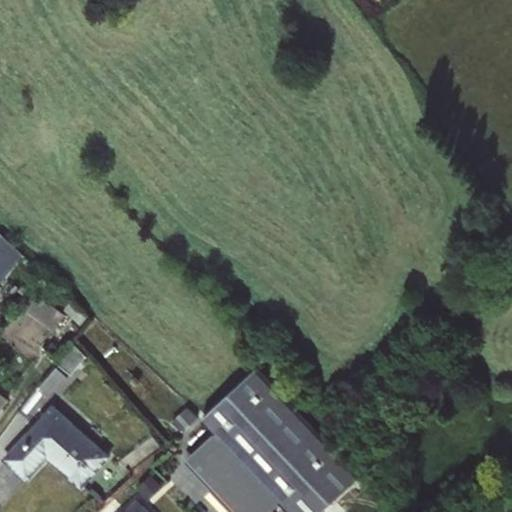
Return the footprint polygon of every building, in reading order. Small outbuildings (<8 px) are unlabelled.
[(0,233),(0,284),(23,254),(0,233)] [(12,283),(3,295),(17,307),(26,296),(27,297),(31,291),(23,284),(19,290),(12,283)] [(34,292),(23,308),(54,332),(66,315),(34,292)] [(71,300),(64,310),(81,325),(88,316),(71,300)] [(72,339),(55,361),(72,374),(87,356),(72,339)] [(216,432),(184,461),(231,511),(270,511),(281,502),(290,511),(321,511),(359,478),(258,368),(202,419),(216,432)] [(0,392),(0,409),(8,399),(0,392)] [(54,404),(6,458),(27,477),(47,455),(81,485),(109,454),(54,404)] [(187,407),(172,421),(182,431),(198,417),(187,407)] [(152,476),(138,489),(147,499),(161,486),(152,476)] [(149,511),(137,499),(123,511),(119,511),(113,505),(105,511),(149,511)]
